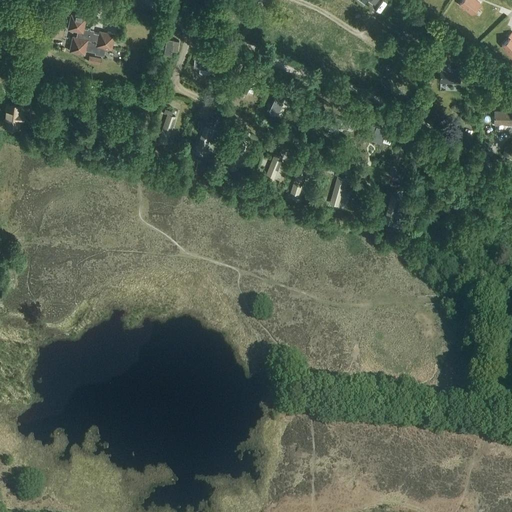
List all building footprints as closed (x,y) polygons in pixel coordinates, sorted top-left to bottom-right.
[(462,0),(459,4),(472,13),(480,3),(475,0),(462,0)] [(95,52),(95,53),(104,55),(106,47),(111,49),(114,34),(99,31),(99,33),(89,31),(89,29),(83,27),(86,17),(71,14),(68,29),(79,31),(78,37),(73,36),(69,51),(84,54),(85,50),(95,52)] [(508,36),(510,38),(501,45),(511,57),(511,56),(511,33),(508,36)] [(174,49),(179,50),(181,39),(169,37),(165,53),(173,54),(174,49)] [(87,61),(100,64),(102,57),(89,54),(87,61)] [(40,68),(41,59),(25,56),(23,64),(40,68)] [(199,68),(210,69),(210,68),(218,69),(219,60),(195,58),(194,67),(199,67),(199,68)] [(233,80),(242,85),(243,84),(250,88),(254,81),(232,69),(228,77),(233,79),(233,80)] [(459,82),(460,70),(440,69),(440,81),(459,82)] [(499,85),(497,79),(490,81),(493,88),(499,85)] [(267,97),(277,101),(277,100),(285,103),(288,95),(266,86),(262,94),(267,96),(267,97)] [(23,104),(5,102),(3,126),(20,128),(21,122),(22,122),(24,110),(22,110),(23,104)] [(511,111),(495,111),(494,123),(511,123),(511,111)] [(176,116),(168,113),(158,141),(166,144),(176,116)] [(350,120),(327,114),(324,122),(330,124),(329,124),(340,127),(348,129),(349,124),(353,125),(355,117),(351,116),(350,120)] [(394,131),(370,124),(368,133),(373,134),(373,135),(383,138),(383,137),(391,140),(394,131)] [(196,148),(204,151),(207,142),(208,142),(212,131),(212,130),(213,128),(204,125),(196,148)] [(240,157),(245,146),(244,145),(245,143),(237,140),(228,163),(227,167),(235,170),(236,166),(240,157)] [(282,156),(275,153),(265,175),(272,178),(276,170),(277,170),(282,158),(281,158),(282,156)] [(306,170),(298,167),(289,195),(298,198),(306,170)] [(329,203),(338,206),(346,178),(337,175),(329,203)] [(383,223),(392,225),(399,197),(391,195),(383,223)]
